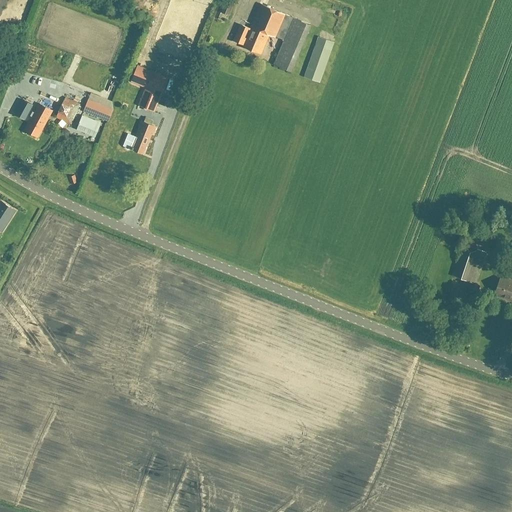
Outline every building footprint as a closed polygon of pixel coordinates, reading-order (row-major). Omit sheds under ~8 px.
[(0,0),(0,14),(2,15),(8,0),(0,0)] [(233,0),(226,0),(221,12),(229,15),(236,1),(233,0)] [(235,40),(244,44),(243,46),(262,53),(270,33),(285,39),(275,64),(292,71),(311,24),(261,3),(248,33),(239,29),(235,40)] [(12,49),(18,34),(7,30),(1,45),(12,49)] [(321,82),(335,42),(319,36),(305,76),(321,82)] [(155,111),(169,78),(153,71),(153,72),(138,66),(131,83),(146,89),(140,105),(155,111)] [(72,125),(81,104),(66,97),(56,118),(72,125)] [(110,122),(114,110),(90,100),(85,112),(110,122)] [(39,138),(53,111),(40,104),(26,130),(39,138)] [(82,116),(78,127),(96,135),(101,123),(82,116)] [(142,121),(136,137),(128,133),(123,146),(128,150),(131,149),(144,154),(149,140),(151,141),(157,127),(142,121)] [(2,202),(0,204),(0,230),(2,232),(16,211),(2,202)] [(482,239),(468,234),(451,275),(472,283),(468,292),(477,296),(481,286),(476,284),(487,253),(478,249),(482,239)] [(435,270),(432,279),(438,282),(441,272),(435,270)] [(495,294),(511,300),(511,271),(511,272),(508,280),(501,277),(495,294)]
